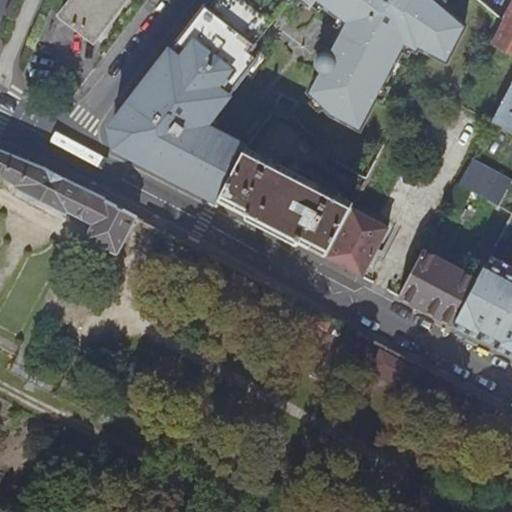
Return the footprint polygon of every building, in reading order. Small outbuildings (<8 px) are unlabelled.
[(75,0),(63,17),(96,42),(128,0),(75,0)] [(117,149),(220,202),(248,149),(213,131),(210,126),(263,60),(255,54),(297,0),(308,0),(319,8),(324,1),(354,25),(336,55),(333,54),(329,54),(325,56),(322,58),(322,61),(321,63),(321,67),(323,70),(326,72),(311,97),(327,120),(353,132),(409,42),(420,49),(423,45),(451,62),(470,23),(438,0),(211,0),(202,12),(191,26),(113,128),(117,149)] [(511,53),(511,0),(502,19),(490,42),(511,53)] [(511,83),(492,120),(511,130),(511,126),(511,83)] [(257,134),(272,141),(288,119),(269,110),(257,134)] [(248,149),(220,202),(326,257),(354,204),(248,149)] [(88,237),(117,253),(136,217),(38,166),(0,152),(0,174),(20,185),(19,187),(66,212),(67,209),(95,224),(88,237)] [(511,180),(472,160),(459,184),(474,192),(498,205),(511,181),(511,180)] [(354,204),(326,257),(363,276),(387,230),(357,213),(361,205),(355,202),(354,204)] [(453,325),(477,280),(432,256),(424,252),(400,296),(453,325)] [(477,280),(453,325),(511,355),(511,264),(508,271),(487,260),(477,280)] [(252,278),(219,261),(209,278),(243,296),(252,278)] [(333,321),(314,311),(308,323),(327,333),(333,321)] [(420,370),(381,349),(369,371),(378,376),(408,392),(420,370)] [(472,411),(508,430),(511,422),(511,415),(479,398),(472,411)]
